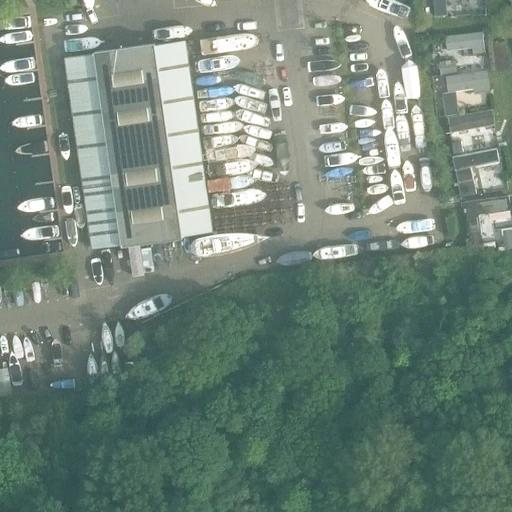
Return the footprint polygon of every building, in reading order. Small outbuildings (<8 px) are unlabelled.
[(446,3),(434,5),(435,18),(447,17),(446,3)] [(485,31),(443,34),(445,59),(487,56),(485,31)] [(183,237),(183,235),(212,231),(184,41),(155,46),(155,44),(95,52),(96,55),(67,59),(95,248),(124,244),(124,246),(183,237)] [(454,61),(441,63),(442,75),(456,74),(454,61)] [(456,93),(444,94),(447,117),(459,115),(456,93)] [(461,142),(452,143),(454,153),(462,152),(461,142)] [(478,192),(472,165),(501,159),(499,146),(454,155),(462,195),(478,192)] [(509,195),(466,199),(471,246),(492,244),(490,218),(503,217),(504,225),(511,224),(509,195)]
